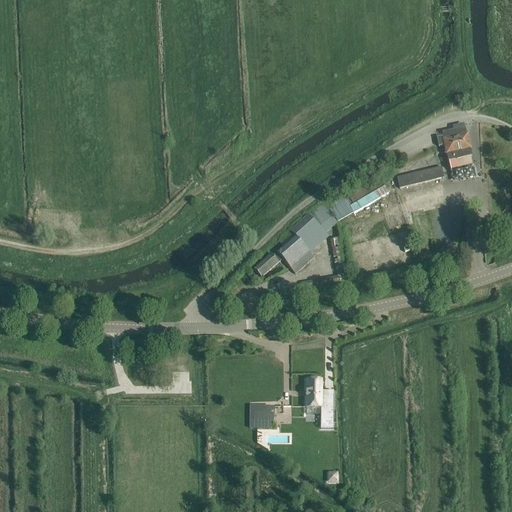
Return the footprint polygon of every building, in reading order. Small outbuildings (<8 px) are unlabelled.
[(443,137),(436,138),(438,147),(444,146),(448,163),(449,163),(450,171),(472,166),(470,158),(472,158),(465,128),(442,133),(443,137)] [(399,189),(430,182),(444,179),(441,167),(397,178),(399,189)] [(381,180),(346,200),(353,214),(389,194),(381,180)] [(270,254),(253,269),(261,279),(282,260),(295,275),(314,258),(310,254),(316,249),(311,243),(324,232),(309,216),(279,242),(283,247),(272,257),(270,254)] [(408,229),(386,235),(392,260),(414,254),(408,229)] [(337,239),(331,240),(338,279),(303,285),(304,291),(345,284),(337,239)] [(376,239),(369,241),(374,256),(381,253),(376,239)] [(350,245),(351,252),(367,249),(366,242),(350,245)] [(379,261),(373,262),(375,271),(381,270),(379,261)] [(306,381),(306,409),(321,409),(321,415),(321,429),(333,430),(333,398),(321,398),(322,381),(306,381)] [(270,415),(270,409),(250,408),(249,430),(269,431),(269,425),(255,425),(256,415),(270,415)]
